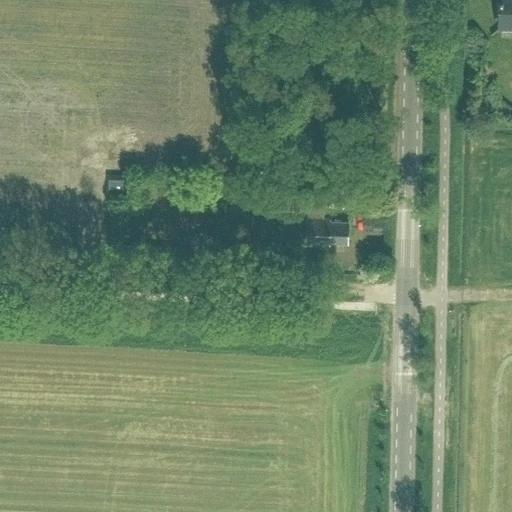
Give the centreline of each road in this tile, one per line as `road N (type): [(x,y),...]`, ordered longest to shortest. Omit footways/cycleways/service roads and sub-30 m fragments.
road 1 (tertiary): [(401,511),(411,0)]
road 2 (track): [(0,269),(405,298)]
